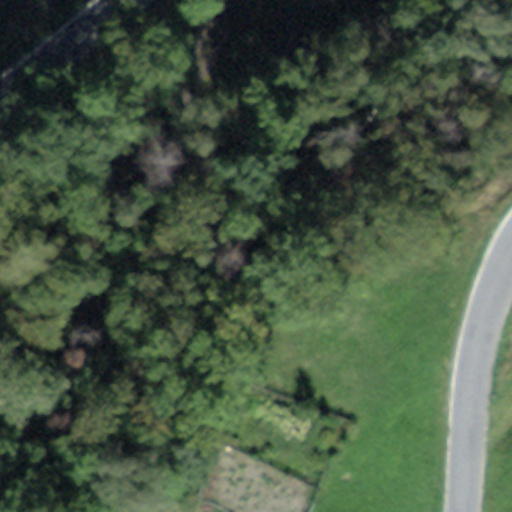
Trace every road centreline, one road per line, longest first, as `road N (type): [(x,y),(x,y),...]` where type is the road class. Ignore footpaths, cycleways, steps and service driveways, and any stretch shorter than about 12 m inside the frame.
road 1 (tertiary): [(460,511),(471,359),(511,251)]
road 2 (tertiary): [(123,0),(0,104)]
